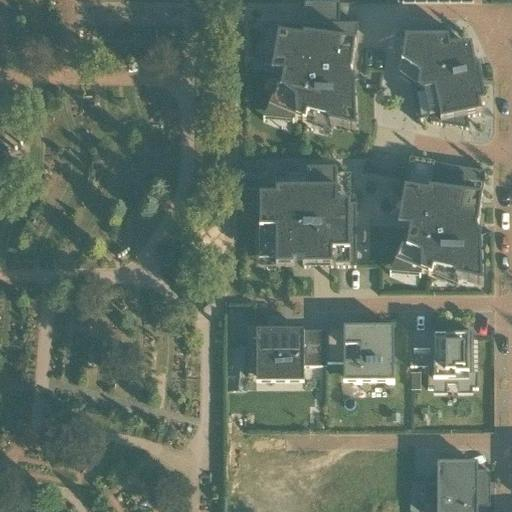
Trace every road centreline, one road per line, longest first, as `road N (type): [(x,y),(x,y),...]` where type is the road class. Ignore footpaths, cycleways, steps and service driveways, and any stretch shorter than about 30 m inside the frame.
road 1 (track): [(233,0),(235,300),(225,300)]
road 2 (residential): [(412,12),(508,14),(511,158)]
road 3 (residential): [(506,445),(292,442)]
road 4 (residential): [(511,305),(325,304)]
road 5 (unknown): [(250,19),(412,12)]
